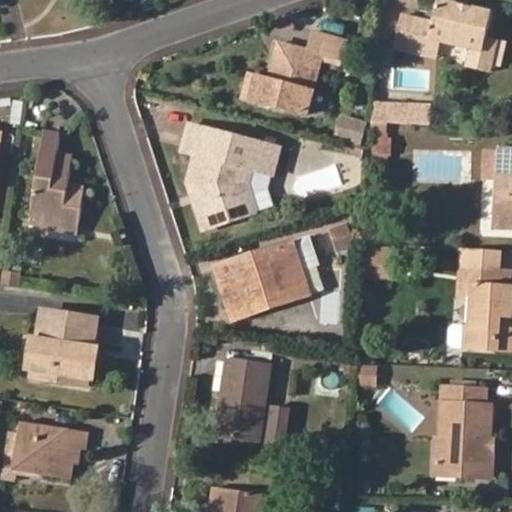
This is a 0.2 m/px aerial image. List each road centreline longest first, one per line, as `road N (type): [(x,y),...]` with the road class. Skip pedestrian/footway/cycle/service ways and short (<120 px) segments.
road 1 (residential): [(144,511),(173,324),(169,269),(104,56)]
road 2 (residential): [(104,56),(265,0)]
